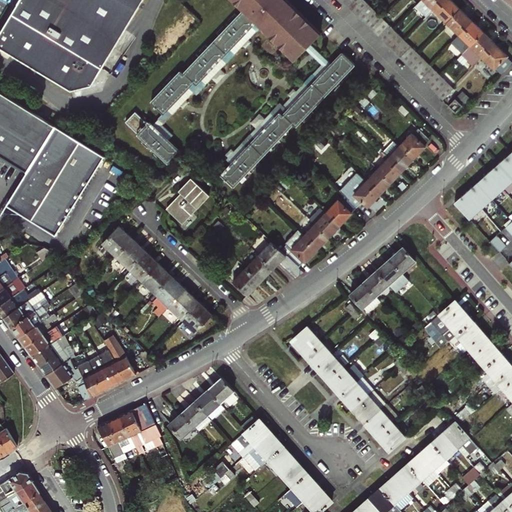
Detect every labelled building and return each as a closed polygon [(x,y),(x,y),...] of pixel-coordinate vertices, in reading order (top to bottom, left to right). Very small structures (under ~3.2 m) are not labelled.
[(0,47),(70,91),(91,86),(144,0),(19,0),(20,0),(0,32),(0,47)] [(310,43),(322,31),(290,0),(235,0),(245,9),(262,25),(295,58),(304,49),(310,43)] [(350,0),(346,4),(352,10),(360,0),(350,0)] [(360,0),(352,10),(357,15),(368,3),(364,0),(360,0)] [(425,0),(435,9),(443,0),(425,0)] [(443,0),(435,9),(447,21),(460,8),(451,0),(443,0)] [(357,15),(363,20),(374,9),(371,6),(368,3),(357,15)] [(447,21),(460,34),(472,20),(460,8),(447,21)] [(210,78),(216,83),(226,73),(220,68),(242,46),(244,48),(251,41),(248,39),(262,25),(245,9),(183,72),(181,71),(150,101),(161,112),(150,123),(148,121),(146,123),(136,133),(168,163),(179,151),(166,137),(171,131),(162,123),(179,105),(182,108),(188,102),(185,99),(193,91),(196,93),(210,78)] [(363,20),(368,25),(379,14),(374,9),(363,20)] [(368,25),(373,31),(384,19),(382,17),(379,14),(368,25)] [(373,31),(379,36),(390,25),(384,19),(373,31)] [(460,34),(471,45),(484,32),(472,20),(460,34)] [(379,36),(384,41),(395,30),(394,28),(390,25),(379,36)] [(384,41),(389,47),(400,35),(395,30),(384,41)] [(471,45),(482,56),(495,43),(484,32),(471,45)] [(389,47),(394,52),(406,40),(405,39),(400,35),(389,47)] [(394,52),(400,57),(411,45),(406,40),(394,52)] [(292,124),(294,126),(355,63),(342,52),(331,63),(310,43),(304,49),(320,65),(296,90),(294,88),(287,94),(290,97),(282,105),(280,102),(265,118),(260,113),(250,123),(255,128),(234,150),(231,147),(225,154),(228,157),(225,159),(230,164),(221,174),(232,185),(292,124)] [(501,73),(511,61),(507,56),(508,55),(495,43),(482,56),(494,68),(495,67),(501,73)] [(400,57),(405,62),(417,51),(411,45),(400,57)] [(405,62),(411,68),(422,56),(418,52),(417,51),(405,62)] [(411,68),(416,73),(427,61),(422,56),(411,68)] [(416,73),(421,78),(433,66),(430,64),(427,61),(416,73)] [(421,78),(427,84),(438,72),(433,66),(421,78)] [(427,84),(432,89),(444,77),(442,75),(438,72),(427,84)] [(432,89),(438,94),(449,82),(444,77),(432,89)] [(438,94),(443,99),(455,88),(453,86),(449,82),(438,94)] [(0,156),(27,173),(29,169),(55,126),(0,93),(0,156)] [(448,104),(456,112),(462,104),(455,98),(448,104)] [(136,133),(146,123),(134,111),(124,122),(136,133)] [(430,139),(428,137),(433,132),(426,125),(421,130),(418,128),(412,134),(411,132),(399,145),(413,159),(425,146),(424,145),(430,139)] [(7,206),(56,236),(104,156),(55,126),(29,169),(27,173),(7,206)] [(430,139),(434,142),(438,137),(433,132),(428,137),(430,139)] [(388,157),(402,170),(413,159),(399,145),(388,157)] [(511,151),(455,203),(470,220),(511,182),(511,151)] [(391,181),(402,170),(388,157),(377,168),(391,181)] [(380,193),(391,181),(377,168),(366,180),(380,193)] [(166,207),(182,222),(210,194),(194,179),(166,207)] [(362,201),(367,207),(380,193),(366,180),(354,193),(350,190),(345,195),(357,206),(362,201)] [(326,212),(340,225),(357,206),(345,195),(340,201),(338,199),(326,212)] [(329,236),(340,225),(326,212),(322,208),(311,220),(315,224),(329,236)] [(102,241),(116,254),(133,237),(119,224),(102,241)] [(318,248),(329,236),(315,224),(304,235),(318,248)] [(306,261),(318,248),(304,235),(299,230),(287,244),(288,245),(282,251),(285,254),(298,266),(304,260),(306,261)] [(497,235),(490,241),(499,252),(506,246),(497,235)] [(116,254),(129,267),(146,250),(133,237),(116,254)] [(258,254),(272,268),(285,254),(282,251),(271,240),(258,254)] [(56,251),(44,246),(38,251),(44,260),(56,251)] [(402,271),(415,260),(403,246),(390,257),(402,271)] [(0,260),(10,254),(7,249),(0,254),(0,260)] [(129,267),(143,280),(159,263),(146,250),(129,267)] [(260,281),(272,268),(258,254),(245,267),(260,281)] [(389,283),(402,271),(390,257),(377,269),(389,283)] [(143,280),(156,292),(172,275),(159,263),(143,280)] [(247,295),(260,281),(245,267),(232,280),(247,295)] [(0,290),(18,278),(11,268),(0,276),(0,290)] [(376,294),(389,283),(377,269),(364,281),(376,294)] [(156,292),(169,305),(185,288),(172,275),(156,292)] [(0,290),(0,304),(25,287),(18,278),(0,290)] [(76,297),(84,291),(82,289),(76,281),(69,287),(76,297)] [(367,312),(381,300),(376,294),(364,281),(350,293),(363,307),(367,312)] [(0,304),(0,311),(4,317),(41,291),(39,287),(30,293),(25,287),(0,304)] [(169,305),(182,318),(198,301),(185,288),(169,305)] [(4,317),(11,327),(48,301),(49,301),(41,291),(4,317)] [(448,340),(456,333),(471,320),(454,300),(439,313),(431,320),(426,324),(423,327),(441,346),(448,340)] [(11,327),(19,337),(50,315),(46,310),(48,309),(47,307),(50,305),(48,301),(11,327)] [(195,331),(212,314),(198,301),(182,318),(195,331)] [(344,307),(349,313),(354,309),(349,303),(344,307)] [(349,313),(355,320),(360,315),(354,309),(349,313)] [(19,337),(26,346),(50,329),(48,326),(46,328),(44,325),(49,321),(57,316),(54,312),(50,315),(19,337)] [(84,330),(91,326),(88,320),(81,324),(84,330)] [(481,346),(488,339),(471,320),(456,333),(467,345),(475,339),(481,346)] [(53,327),(54,327),(49,321),(44,325),(46,328),(48,326),(50,329),(53,327)] [(78,333),(84,330),(81,324),(75,328),(78,333)] [(292,339),(304,352),(318,340),(306,326),(292,339)] [(26,346),(32,355),(59,337),(60,337),(53,327),(50,329),(26,346)] [(373,340),(378,336),(373,330),(369,335),(373,340)] [(124,379),(135,373),(127,355),(118,343),(113,335),(102,341),(106,349),(108,349),(124,379)] [(373,340),(378,345),(383,341),(378,336),(373,340)] [(32,355),(39,365),(65,348),(59,337),(32,355)] [(485,366),(500,353),(488,339),(481,346),(475,339),(467,345),(485,366)] [(317,366),(331,354),(318,340),(304,352),(317,366)] [(74,351),(76,356),(82,352),(80,347),(74,351)] [(39,365),(46,374),(71,359),(65,348),(39,365)] [(94,348),(84,355),(87,362),(98,355),(94,348)] [(113,384),(124,379),(108,349),(106,349),(98,355),(113,384)] [(149,366),(156,363),(147,354),(143,350),(138,356),(149,366)] [(510,379),(505,373),(511,367),(500,353),(485,366),(502,386),(510,379)] [(317,366),(328,379),(342,367),(331,354),(317,366)] [(0,381),(13,373),(0,355),(0,381)] [(102,390),(113,384),(98,355),(87,362),(102,390)] [(397,367),(402,363),(397,357),(392,362),(397,367)] [(92,395),(102,390),(87,362),(78,367),(92,395)] [(402,373),(407,368),(402,363),(397,367),(402,373)] [(502,386),(511,396),(511,366),(511,367),(505,373),(510,379),(502,386)] [(341,393),(355,381),(342,367),(328,379),(341,393)] [(220,402),(234,390),(222,376),(208,388),(220,402)] [(371,390),(359,377),(355,381),(367,394),(371,390)] [(353,407),(367,394),(355,381),(341,393),(353,407)] [(427,392),(421,385),(416,389),(422,396),(427,392)] [(195,400),(212,419),(225,407),(220,402),(208,388),(195,400)] [(384,405),(371,390),(367,394),(380,409),(384,405)] [(428,402),(432,398),(427,392),(422,396),(428,402)] [(365,421),(380,409),(367,394),(353,407),(365,421)] [(199,431),(212,419),(195,400),(182,412),(194,426),(199,431)] [(134,446),(158,436),(144,404),(119,414),(134,446)] [(365,421),(377,435),(392,422),(380,409),(365,421)] [(182,437),(194,426),(182,412),(169,424),(182,437)] [(250,451),(250,450),(271,432),(259,418),(245,430),(238,437),(232,442),(244,456),(250,451)] [(122,452),(121,450),(108,420),(97,426),(101,432),(104,437),(109,447),(112,454),(113,456),(122,452)] [(477,445),(471,438),(459,424),(456,420),(443,431),(456,446),(461,442),(469,451),(477,445)] [(390,449),(404,436),(392,422),(377,435),(390,449)] [(0,436),(9,452),(17,447),(5,428),(4,429),(0,423),(0,436)] [(445,456),(456,446),(443,431),(432,442),(445,456)] [(262,464),(269,458),(283,445),(271,432),(250,450),(250,451),(244,456),(256,470),(262,464)] [(0,457),(9,452),(0,436),(0,457)] [(433,467),(445,456),(432,442),(420,452),(433,467)] [(281,471),(295,458),(283,445),(269,458),(281,471)] [(438,472),(433,467),(420,452),(408,463),(421,477),(426,483),(438,472)] [(281,471),(293,485),(307,472),(295,458),(281,471)] [(496,463),(500,467),(505,463),(501,458),(496,463)] [(478,470),(483,465),(479,461),(474,466),(478,470)] [(225,473),(230,469),(224,463),(220,467),(225,473)] [(407,490),(421,477),(408,463),(394,475),(407,490)] [(489,469),(493,473),(500,467),(496,463),(489,469)] [(468,471),(472,475),(478,470),(474,466),(468,471)] [(231,479),(235,475),(230,469),(225,473),(231,479)] [(0,483),(0,500),(32,480),(28,473),(21,471),(0,483)] [(297,506),(305,499),(319,486),(307,472),(293,485),(285,493),(297,506)] [(393,502),(407,490),(394,475),(380,487),(393,502)] [(0,507),(0,511),(6,511),(40,491),(32,480),(0,500),(0,502),(2,506),(0,507)] [(454,491),(460,487),(455,482),(450,487),(454,491)] [(142,496),(153,490),(150,483),(139,489),(140,493),(142,496)] [(472,493),(478,488),(474,483),(468,488),(472,493)] [(317,511),(318,511),(332,500),(319,486),(305,499),(317,511)] [(398,511),(401,510),(393,502),(380,487),(368,498),(379,511),(398,511)] [(444,492),(448,497),(454,491),(450,487),(444,492)] [(463,493),(467,497),(472,493),(468,488),(463,493)] [(51,511),(53,511),(40,491),(6,511),(51,511)] [(245,495),(249,500),(254,496),(250,491),(245,495)] [(490,511),(511,511),(511,507),(504,499),(497,491),(483,504),(490,511)] [(249,500),(254,505),(259,502),(254,496),(249,500)] [(358,511),(379,511),(368,498),(356,509),(358,511)]
